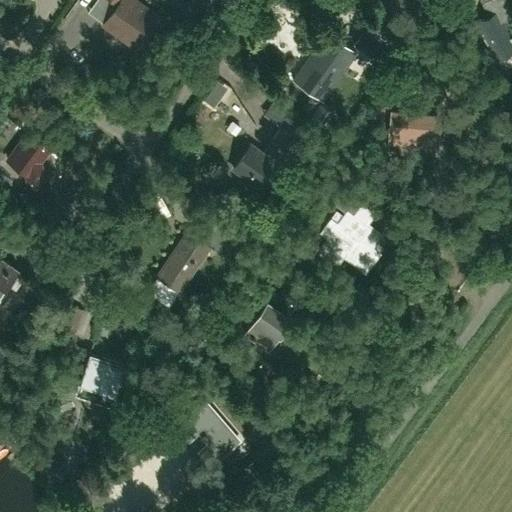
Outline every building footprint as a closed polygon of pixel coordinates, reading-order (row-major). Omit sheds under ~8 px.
[(103,24),(114,32),(136,48),(158,17),(134,0),(113,0),(117,3),(103,24)] [(511,35),(504,19),(511,14),(511,5),(509,0),(483,0),(490,14),(478,20),(495,56),(511,48),(511,35)] [(355,51),(328,32),(293,81),(321,100),(355,51)] [(383,50),(361,32),(353,43),(375,60),(383,50)] [(411,147),(412,139),(433,141),(436,117),(393,113),(389,145),(411,147)] [(282,125),(272,139),(274,140),(265,152),(252,143),(235,167),(260,184),(276,161),(280,164),(289,152),(295,156),(305,142),(282,125)] [(50,146),(31,131),(10,160),(29,174),(32,190),(44,188),(40,160),(50,146)] [(0,173),(0,198),(12,182),(0,173)] [(336,183),(329,193),(349,208),(344,213),(338,208),(322,230),(329,235),(320,248),(339,262),(345,254),(365,270),(379,252),(371,246),(382,233),(372,226),(372,225),(355,212),(362,203),(336,183)] [(169,304),(208,246),(187,232),(148,289),(169,304)] [(3,253),(0,257),(0,294),(21,267),(3,253)] [(269,347),(290,317),(269,302),(248,332),(269,347)] [(118,393),(128,364),(94,352),(84,381),(118,393)] [(179,422),(177,424),(188,438),(198,430),(201,434),(199,436),(202,439),(204,437),(208,442),(201,448),(199,450),(210,463),(237,440),(204,401),(179,422)]
